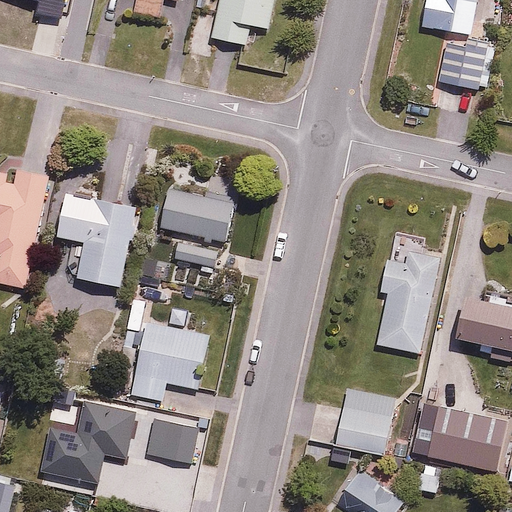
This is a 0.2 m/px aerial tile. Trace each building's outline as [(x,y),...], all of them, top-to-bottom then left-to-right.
[(138,0),(136,11),(162,16),(165,0),(176,0),(180,1),(179,0),(138,0)] [(210,25),(209,33),(251,42),(255,26),(268,29),(273,0),(199,0),(198,5),(214,9),(212,19),(197,16),(196,22),(210,25)] [(438,0),(435,14),(476,22),(480,0),(438,0)] [(489,80),(498,46),(451,34),(440,78),(478,88),(480,78),(489,80)] [(57,131),(45,130),(39,167),(52,169),(57,131)] [(0,282),(26,288),(51,174),(20,167),(17,181),(9,180),(10,173),(0,170),(0,282)] [(175,178),(163,229),(228,244),(239,192),(175,178)] [(70,193),(64,234),(90,238),(84,276),(126,282),(138,203),(70,193)] [(224,250),(181,238),(176,255),(219,267),(224,250)] [(406,261),(390,257),(383,289),(390,291),(378,342),(419,352),(442,256),(409,248),(406,261)] [(511,347),(511,292),(491,288),(489,300),(465,294),(457,335),(511,347)] [(200,387),(210,338),(151,325),(135,394),(165,401),(170,380),(200,387)] [(331,466),(337,443),(382,454),(395,398),(349,388),(344,410),(316,404),(303,459),(331,466)] [(138,410),(91,400),(84,431),(54,425),(44,471),(103,484),(109,455),(128,459),(138,410)] [(475,423),(426,412),(417,450),(466,461),(475,423)] [(204,425),(156,416),(148,455),(196,465),(204,425)] [(442,467),(423,464),(419,487),(438,490),(442,467)] [(357,470),(334,504),(345,511),(399,511),(406,504),(357,470)] [(10,511),(17,485),(0,481),(0,511),(10,511)]
